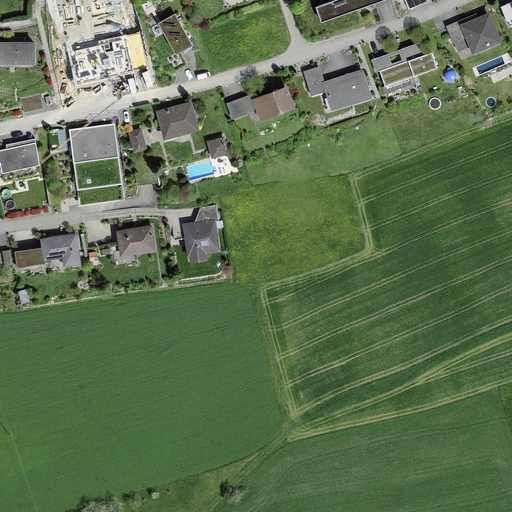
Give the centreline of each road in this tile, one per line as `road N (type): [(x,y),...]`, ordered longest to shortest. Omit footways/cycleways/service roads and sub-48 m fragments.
road 1 (residential): [(459,0),(301,56),(0,128)]
road 2 (track): [(205,511),(301,423),(511,324)]
road 3 (residential): [(190,214),(134,211),(0,228)]
